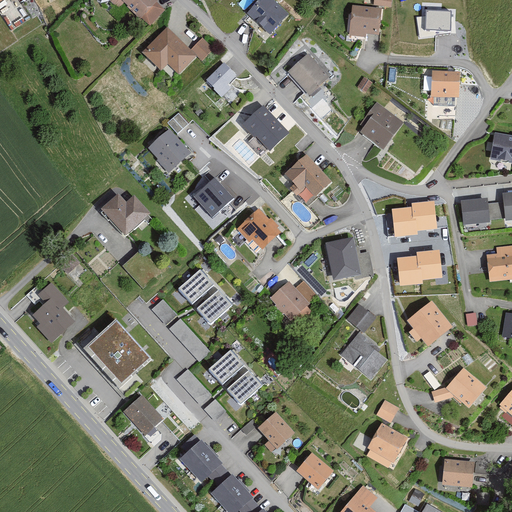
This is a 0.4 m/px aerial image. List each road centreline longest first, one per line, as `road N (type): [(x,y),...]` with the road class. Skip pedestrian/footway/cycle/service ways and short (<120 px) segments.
road 1 (residential): [(184,0),(342,165),(371,223),(399,383),(418,422),(443,441),(511,448)]
road 2 (residential): [(287,511),(169,376),(183,357),(138,306)]
road 3 (tertiary): [(0,324),(171,511)]
